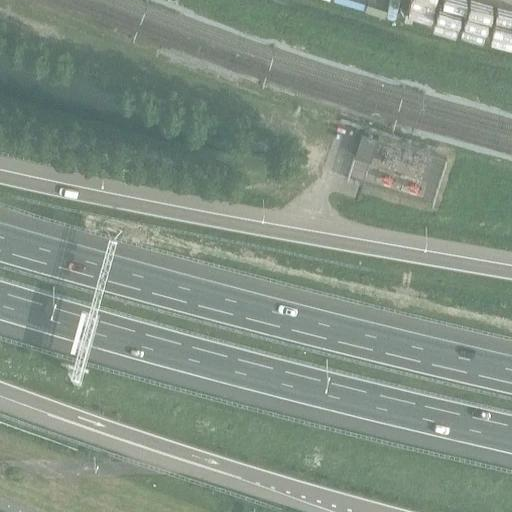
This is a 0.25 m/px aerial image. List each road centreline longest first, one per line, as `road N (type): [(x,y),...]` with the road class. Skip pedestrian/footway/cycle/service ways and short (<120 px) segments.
road 1 (motorway): [(0,298),(228,364),(511,432)]
road 2 (motorway): [(511,375),(206,303),(0,243)]
road 3 (motorway): [(511,270),(0,173)]
road 4 (motorway): [(0,386),(373,511)]
